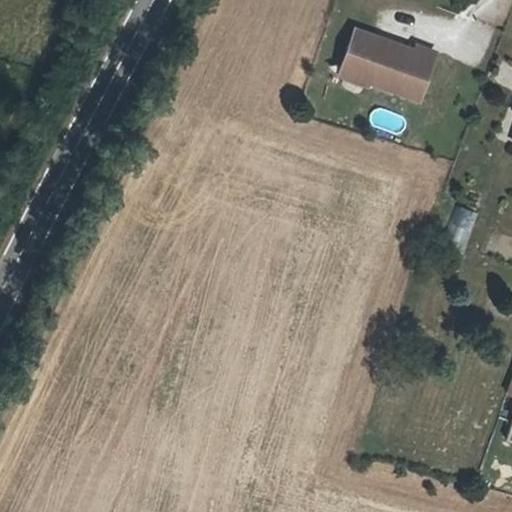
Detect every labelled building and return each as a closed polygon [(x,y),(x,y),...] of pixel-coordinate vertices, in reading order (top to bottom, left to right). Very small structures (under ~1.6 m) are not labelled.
[(402,93),(405,84),(423,91),(437,52),(417,45),(416,50),(355,28),(343,64),(371,74),(369,81),(402,93)] [(371,74),(343,64),(339,74),(368,84),(369,81),(371,74)] [(405,84),(402,93),(420,99),(423,91),(405,84)] [(454,206),(450,229),(470,233),(475,210),(454,206)] [(511,371),(505,390),(511,393),(511,415),(503,438),(511,441),(511,371)]
